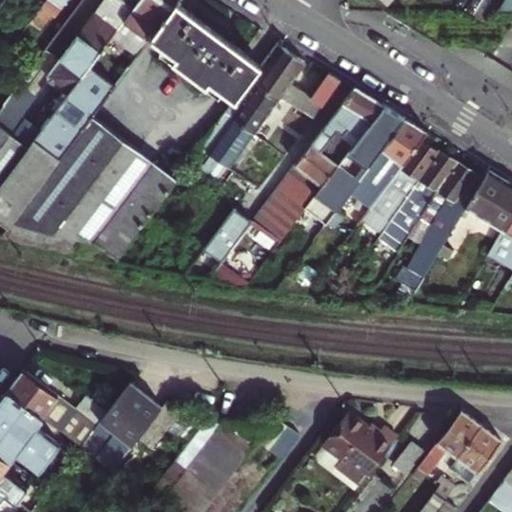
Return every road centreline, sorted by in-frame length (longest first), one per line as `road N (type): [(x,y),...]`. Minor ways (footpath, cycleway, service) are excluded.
road 1 (tertiary): [(302,21),(511,151)]
road 2 (unknown): [(339,384),(244,511)]
